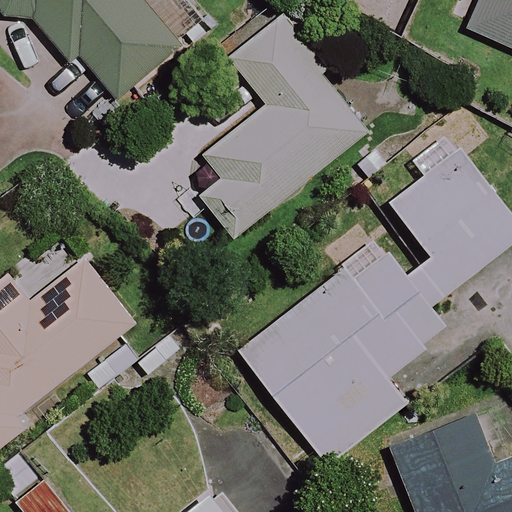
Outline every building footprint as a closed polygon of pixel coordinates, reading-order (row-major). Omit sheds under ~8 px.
[(0,0),(0,9),(5,16),(34,17),(71,63),(78,57),(116,104),(179,53),(136,0),(0,0)] [(511,0),(483,0),(471,25),(511,44),(511,0)] [(370,133),(282,18),(233,56),(270,105),(207,154),(226,178),(202,196),(234,237),(370,133)] [(511,244),(511,214),(451,135),(415,163),(426,177),(392,203),(433,257),(407,278),(381,244),(241,351),(328,463),(407,402),(388,376),(447,330),(430,308),(511,244)] [(137,324),(85,256),(33,296),(15,273),(0,284),(0,448),(27,428),(18,415),(137,324)] [(511,511),(511,459),(497,466),(477,414),(393,446),(418,511),(511,511)] [(72,511),(22,451),(0,469),(0,487),(20,511),(72,511)] [(227,511),(211,489),(180,511),(227,511)]
